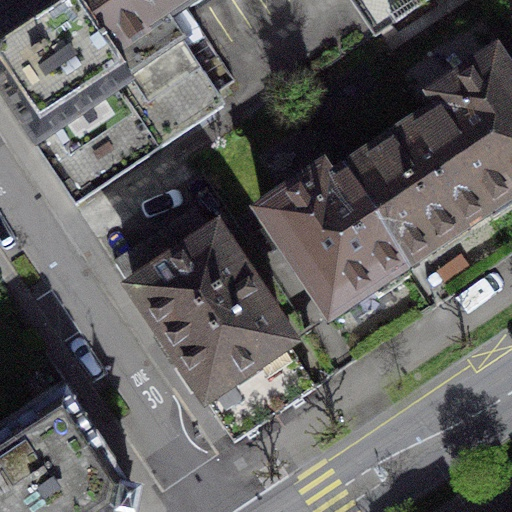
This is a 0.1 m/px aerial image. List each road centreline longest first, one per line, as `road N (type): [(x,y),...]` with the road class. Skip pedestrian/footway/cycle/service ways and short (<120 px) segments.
road 1 (residential): [(0,198),(214,511)]
road 2 (tertiary): [(511,381),(317,511)]
